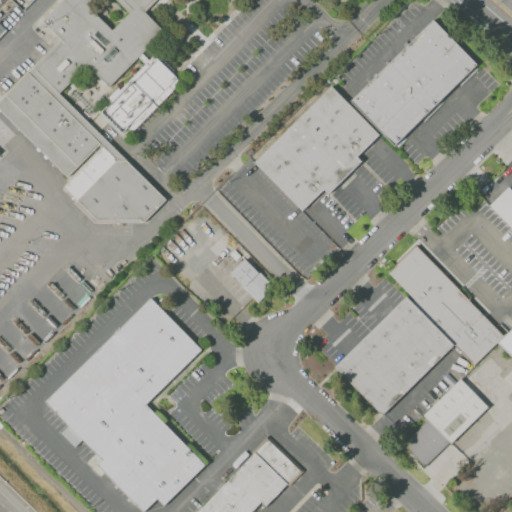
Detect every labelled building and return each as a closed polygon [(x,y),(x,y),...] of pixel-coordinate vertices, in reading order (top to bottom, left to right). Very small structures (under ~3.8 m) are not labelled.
[(141,224),(92,224),(72,204),(75,202),(61,188),(100,149),(97,146),(65,178),(0,113),(0,99),(59,40),(40,21),(61,0),(154,0),(143,11),(163,32),(141,54),(148,60),(152,55),(175,78),(174,79),(178,83),(126,137),(121,133),(120,134),(98,112),(108,101),(106,99),(116,88),(118,90),(144,64),(137,57),(107,87),(85,65),(57,93),(164,201),(141,224)] [(350,100),(432,19),(477,65),(395,145),(350,100)] [(253,162),(330,85),(379,134),(302,211),(253,162)] [(511,228),(489,204),(509,185),(511,188),(511,228)] [(333,366),(408,294),(387,273),(415,245),(503,335),(473,364),(454,345),(380,415),(333,366)] [(229,273),(245,258),(272,286),(257,301),(229,273)] [(44,402),(150,298),(201,349),(145,404),(204,464),(163,505),(156,497),(142,511),(96,465),(101,460),(44,402)] [(511,356),(498,343),(511,328),(511,356)] [(423,415),(460,379),(487,406),(425,467),(402,444),(427,419),(423,415)] [(63,434),(74,445),(80,439),(70,428),(63,434)] [(196,511),(266,438),(299,470),(265,506),(260,501),(249,511),(196,511)] [(486,497),(511,470),(511,493),(498,508),(486,497)]
